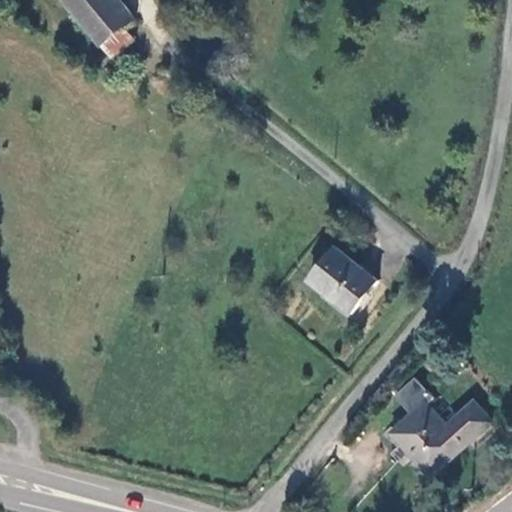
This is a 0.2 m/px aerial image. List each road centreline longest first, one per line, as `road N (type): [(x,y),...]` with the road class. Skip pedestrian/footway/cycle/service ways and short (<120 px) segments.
road 1 (unclassified): [(268,511),(450,279),(482,191),(511,8)]
road 2 (secondary): [(0,478),(129,511)]
